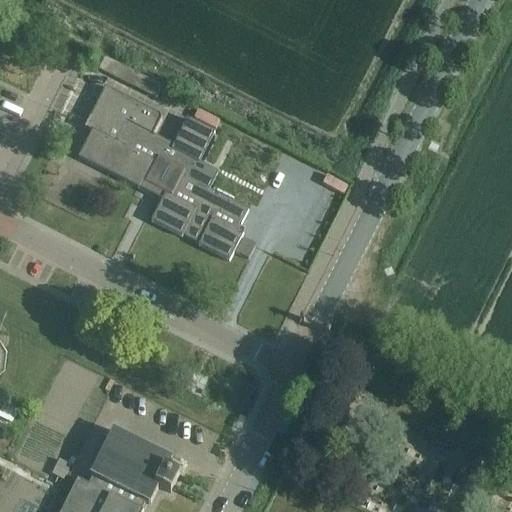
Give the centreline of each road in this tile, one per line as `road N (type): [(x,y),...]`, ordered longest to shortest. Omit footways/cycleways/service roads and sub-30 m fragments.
road 1 (tertiary): [(292,372),(482,0)]
road 2 (residential): [(292,372),(0,230)]
road 3 (track): [(511,390),(331,300)]
road 4 (tertiary): [(223,511),(292,372)]
road 5 (residential): [(0,184),(69,48)]
